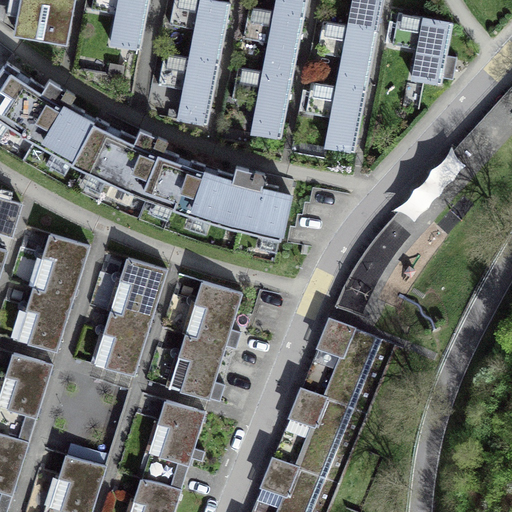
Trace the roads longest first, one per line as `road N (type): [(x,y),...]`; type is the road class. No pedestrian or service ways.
road 1 (residential): [(511,51),(339,248),(229,511)]
road 2 (tertiary): [(511,261),(431,422),(419,511)]
